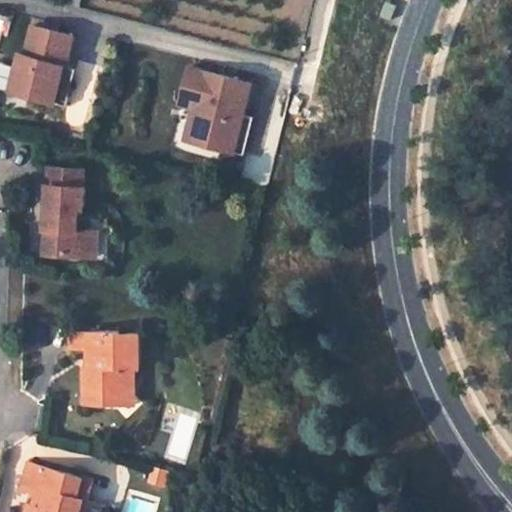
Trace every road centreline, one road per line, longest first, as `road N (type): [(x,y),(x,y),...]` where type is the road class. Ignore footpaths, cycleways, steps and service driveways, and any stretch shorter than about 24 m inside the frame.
road 1 (primary): [(511,511),(458,437),(411,332),(390,214),(398,85),(429,0)]
road 2 (residential): [(323,0),(302,78),(0,3)]
